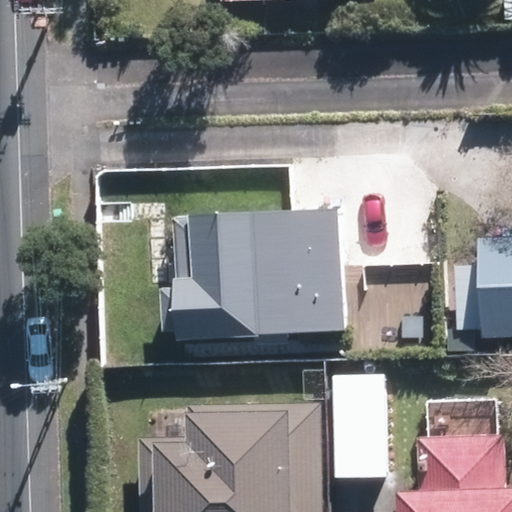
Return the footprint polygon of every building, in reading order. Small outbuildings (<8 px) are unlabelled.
[(346,203),(199,206),(200,270),(182,270),(183,332),(264,330),(264,325),(348,324),(346,203)] [(511,229),(485,230),(486,329),(511,329),(511,229)] [(384,363),(333,364),(332,467),(383,468),(384,363)] [(322,511),(322,418),(321,393),(187,394),(186,423),(140,424),(139,511),(322,511)] [(511,511),(511,474),(509,475),(507,425),(422,426),(423,476),(408,476),(408,511),(511,511)]
